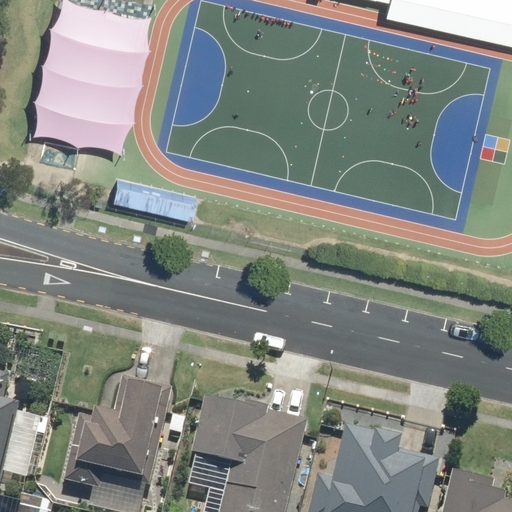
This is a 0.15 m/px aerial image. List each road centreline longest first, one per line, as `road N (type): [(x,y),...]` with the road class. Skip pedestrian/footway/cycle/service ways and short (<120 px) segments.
road 1 (tertiary): [(120,277),(511,369)]
road 2 (tertiary): [(0,226),(120,277)]
road 3 (tertiary): [(120,277),(0,267)]
